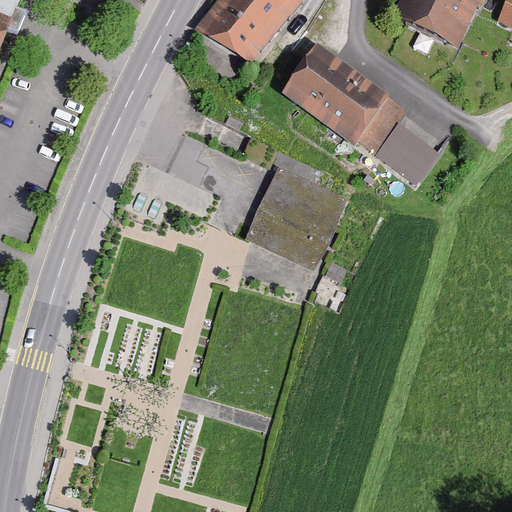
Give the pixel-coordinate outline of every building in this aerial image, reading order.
[(0,0),(0,61),(14,26),(10,25),(20,0),(0,0)] [(218,0),(196,29),(248,70),(303,0),(218,0)] [(485,0),(401,0),(390,24),(458,56),(485,0)] [(511,0),(507,0),(497,22),(511,29),(511,0)] [(318,43),(282,93),(356,146),(392,95),(318,43)] [(399,124),(375,156),(416,186),(439,153),(399,124)] [(345,208),(276,179),(246,251),(315,280),(345,208)]
